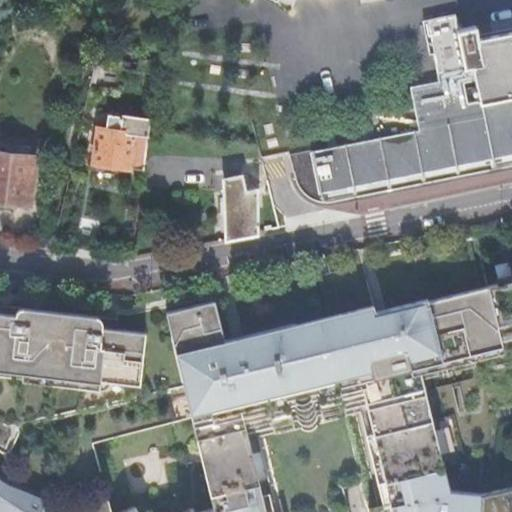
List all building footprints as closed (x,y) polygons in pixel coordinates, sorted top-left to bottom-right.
[(511,29),(487,35),(486,32),(485,24),(467,27),(464,13),(431,19),(435,40),(392,48),(402,98),(394,109),(258,135),(262,156),(287,151),(294,181),(295,186),(297,190),(300,194),(303,197),(307,199),(311,201),(315,202),(320,203),(324,202),(326,202),(511,163),(511,29)] [(93,162),(144,170),(151,120),(108,114),(106,128),(98,127),(93,162)] [(0,200),(27,204),(33,158),(0,154),(0,200)] [(221,178),(222,239),(253,233),(251,189),(238,191),(237,174),(221,178)] [(77,227),(75,244),(93,246),(95,229),(77,227)] [(511,273),(488,278),(489,282),(497,319),(511,315),(511,273)] [(477,511),(478,510),(476,497),(448,489),(427,391),(486,378),(481,352),(504,348),(497,319),(489,282),(325,319),(346,409),(366,405),(388,511),(477,511)] [(326,414),(346,409),(325,319),(300,325),(299,318),(225,335),(217,296),(168,306),(211,510),(199,511),(263,511),(247,432),(289,423),(299,420),(300,425),(317,422),(315,416),(326,414)] [(142,346),(145,328),(104,323),(104,311),(23,301),(19,303),(17,308),(0,305),(0,359),(105,370),(144,375),(142,346)] [(358,415),(378,511),(388,511),(366,405),(346,409),(347,417),(358,415)] [(327,422),(347,417),(346,409),(326,414),(327,422)] [(291,430),(289,423),(247,432),(263,511),(272,511),(258,438),(291,430)] [(40,511),(46,498),(4,481),(5,479),(0,477),(0,511),(40,511)] [(511,511),(511,482),(480,489),(477,506),(478,510),(477,511),(511,511)]
